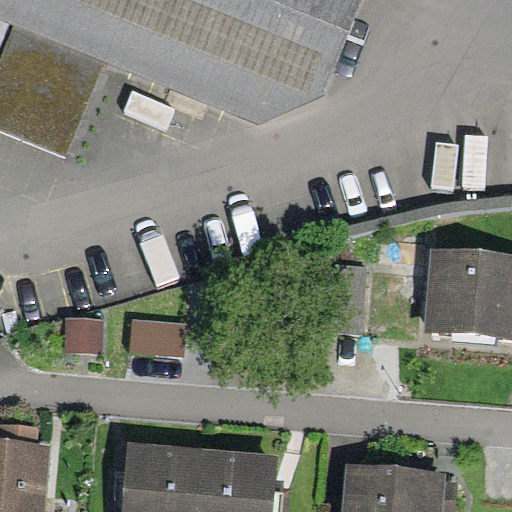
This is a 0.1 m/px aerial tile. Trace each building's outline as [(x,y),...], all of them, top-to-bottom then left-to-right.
[(12,0),(333,123),(363,45),(380,0),(12,0)] [(428,244),(371,240),(369,262),(426,267),(428,244)] [(426,267),(423,323),(511,327),(511,249),(428,244),(426,267)] [(72,316),(71,350),(113,351),(114,317),(72,316)] [(142,322),(140,351),(188,355),(190,325),(142,322)] [(109,511),(184,511),(189,447),(114,442),(109,511)] [(189,447),(184,511),(259,511),(263,451),(189,447)] [(44,511),(48,456),(0,452),(0,511),(44,511)] [(425,511),(429,469),(336,461),(331,511),(425,511)]
